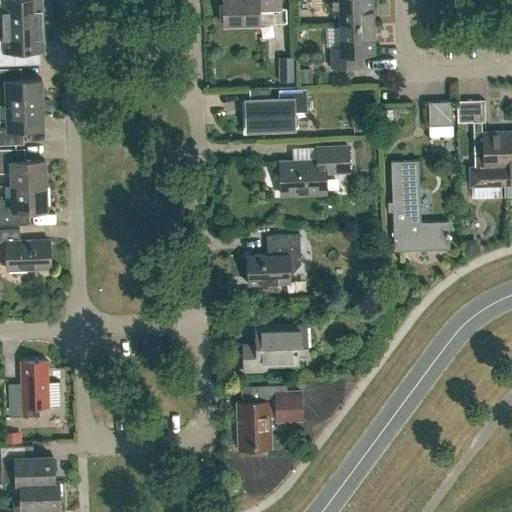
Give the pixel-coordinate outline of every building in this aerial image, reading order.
[(0,0),(0,24),(3,24),(41,23),(40,0),(0,0)] [(222,0),(223,24),(259,23),(259,9),(280,9),(280,0),(222,0)] [(328,0),(329,11),(338,11),(339,24),(373,23),(372,0),(328,0)] [(0,64),(15,64),(15,51),(42,50),(41,23),(3,24),(3,39),(0,39),(0,64)] [(330,47),(331,67),(361,66),(361,54),(375,53),(373,23),(339,24),(340,46),(330,47)] [(0,104),(6,104),(42,103),(41,78),(16,79),(15,68),(0,68),(0,104)] [(280,70),(280,82),(292,82),(292,70),(280,70)] [(289,127),(289,111),(306,110),(306,88),(249,90),(251,129),(289,127)] [(428,101),(428,125),(452,124),(452,100),(428,101)] [(471,100),(456,100),(457,122),(472,121),(471,100)] [(18,129),(43,128),(42,103),(6,104),(7,120),(0,120),(0,144),(18,144),(18,129)] [(504,185),(511,184),(511,130),(502,131),(504,185)] [(469,166),(470,186),(504,185),(502,131),(481,131),(482,154),(473,155),(474,166),(469,166)] [(280,162),(281,194),(282,194),(282,193),(326,191),(325,172),(349,171),(348,145),(316,147),(316,161),(281,162),(281,161),(272,161),(272,162),(280,162)] [(0,172),(11,172),(11,184),(45,183),(44,159),(16,160),(15,148),(0,148),(0,172)] [(421,221),(418,159),(390,160),(394,250),(450,248),(449,220),(421,221)] [(20,210),(46,209),(45,183),(11,184),(12,198),(0,198),(0,224),(21,224),(20,210)] [(0,246),(6,246),(7,269),(50,268),(49,239),(20,240),(19,228),(0,228),(0,246)] [(271,250),(268,254),(246,255),(247,283),(290,282),(290,275),(300,264),(299,233),(271,234),(271,250)] [(266,365),(297,364),(297,351),(306,350),(305,324),(267,325),(268,331),(255,332),(256,343),(243,343),(244,372),(266,371),(266,365)] [(47,359),(21,360),(21,383),(8,383),(9,416),(40,415),(39,406),(48,406),(47,359)] [(256,443),(270,442),(269,416),(301,415),(300,390),(286,391),(286,384),(261,385),(262,401),(237,402),(238,446),(256,445),(256,443)] [(0,434),(12,434),(12,424),(0,423),(0,434)] [(25,445),(0,446),(0,455),(0,467),(16,466),(16,483),(20,483),(20,482),(54,481),(54,480),(53,456),(25,457),(25,445)] [(13,510),(0,510),(0,511),(22,511),(22,507),(59,506),(58,481),(58,480),(54,480),(54,481),(20,482),(20,483),(21,499),(13,499),(13,510)]
